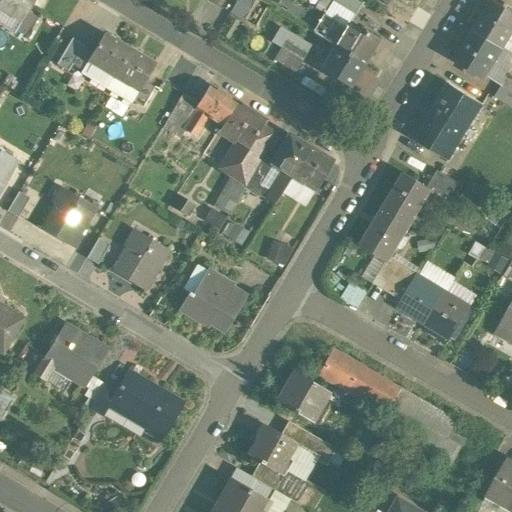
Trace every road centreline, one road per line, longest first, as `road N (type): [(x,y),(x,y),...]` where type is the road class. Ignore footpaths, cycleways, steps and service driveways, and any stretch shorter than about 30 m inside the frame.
road 1 (residential): [(116,0),(362,144)]
road 2 (residential): [(231,389),(0,246)]
road 3 (residential): [(289,292),(511,421)]
road 4 (residential): [(362,144),(451,0)]
road 5 (residential): [(289,292),(351,188),(362,144)]
road 6 (residential): [(158,511),(231,389)]
